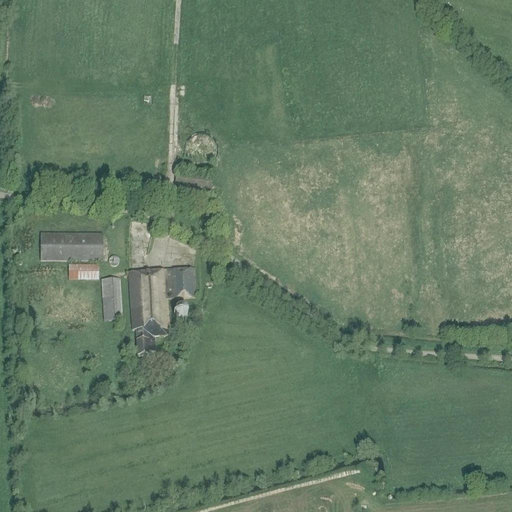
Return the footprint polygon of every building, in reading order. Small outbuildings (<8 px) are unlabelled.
[(201,168),(204,168),(207,167),(210,165),(213,163),(215,160),(216,157),(217,154),(218,151),(217,148),(216,145),(215,142),(213,139),(210,137),(207,135),(204,134),(201,134),(198,134),(194,135),(192,137),(189,139),(186,141),(185,145),(184,148),(184,151),(184,154),(185,157),(186,160),(189,163),(192,165),(194,167),(198,168),(201,168)] [(212,177),(175,173),(173,185),(210,190),(212,177)] [(143,191),(133,189),(131,196),(142,198),(143,191)] [(102,235),(40,234),(40,262),(102,263),(102,235)] [(98,266),(68,266),(67,281),(98,281),(98,266)] [(193,270),(127,274),(131,331),(134,331),(136,357),(148,356),(148,353),(154,353),(153,337),(168,336),(166,301),(195,299),(193,270)] [(119,280),(101,281),(103,322),(122,321),(119,280)] [(192,320),(192,309),(175,309),(175,315),(182,315),(182,320),(192,320)]
